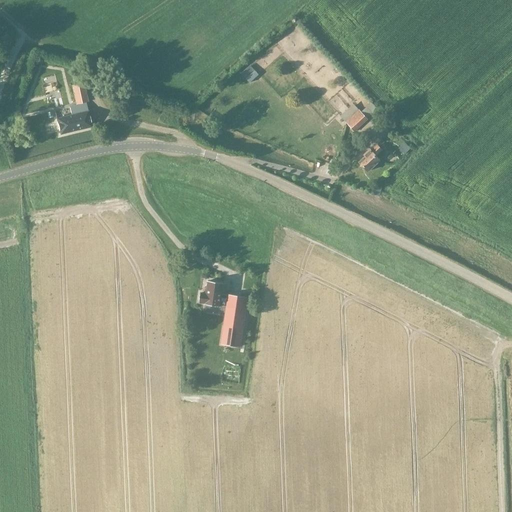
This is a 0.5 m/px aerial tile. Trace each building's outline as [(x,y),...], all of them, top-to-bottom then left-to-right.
[(84,83),(71,86),(76,105),(88,102),(84,83)] [(349,83),(342,89),(358,106),(365,100),(349,83)] [(339,116),(344,122),(358,109),(352,103),(339,116)] [(72,115),(57,119),(60,135),(92,127),(87,104),(70,108),(72,115)] [(354,132),(368,120),(367,118),(371,114),(365,108),(361,112),(359,109),(345,122),(354,132)] [(387,133),(391,129),(385,123),(381,127),(387,133)] [(365,157),(359,163),(367,172),(380,161),(375,156),(381,151),(377,146),(371,152),(370,150),(364,156),(365,157)] [(200,293),(199,303),(204,304),(204,305),(220,307),(220,306),(226,307),(221,344),(240,347),(247,298),(228,295),(222,294),(223,284),(207,281),(206,294),(200,293)]
